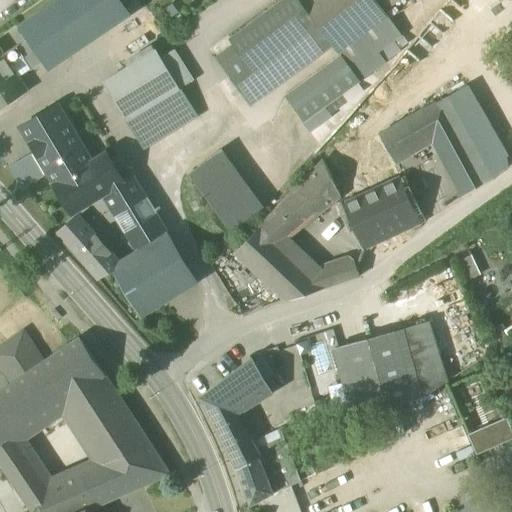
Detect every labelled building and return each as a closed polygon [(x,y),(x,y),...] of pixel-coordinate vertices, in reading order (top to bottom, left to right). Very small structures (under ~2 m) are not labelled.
[(49,71),(131,16),(119,0),(59,0),(20,27),(27,39),(43,63),(49,71)] [(253,72),(317,25),(318,24),(302,2),(302,3),(299,0),(283,0),(229,40),(233,45),(248,65),(253,72)] [(340,57),(329,65),(334,72),(322,81),(290,105),(303,122),(324,107),(357,83),(385,62),(378,52),(393,41),(401,35),(382,9),(375,0),(305,0),(302,2),(318,24),(317,25),(332,46),(340,57)] [(375,0),(382,9),(395,0),(375,0)] [(253,72),(248,65),(230,79),(250,107),(332,46),(317,25),(253,72)] [(23,59),(31,71),(43,63),(27,39),(15,47),(23,59)] [(400,51),(393,41),(378,52),(385,62),(400,51)] [(169,42),(155,50),(160,59),(174,50),(169,42)] [(215,58),(230,79),(248,65),(233,45),(215,58)] [(124,62),(127,68),(154,51),(151,46),(124,62)] [(0,103),(21,89),(23,91),(25,90),(18,79),(10,67),(23,59),(15,47),(2,56),(0,52),(0,103)] [(102,83),(126,122),(128,121),(178,90),(179,90),(160,59),(155,50),(154,51),(127,68),(102,83)] [(160,59),(179,90),(194,81),(174,50),(160,59)] [(10,67),(18,79),(31,71),(23,59),(10,67)] [(317,73),(322,81),(334,72),(329,65),(317,73)] [(322,81),(317,73),(285,97),(290,105),(322,81)] [(324,107),(331,116),(364,92),(357,83),(324,107)] [(465,87),(446,98),(492,180),(507,167),(506,158),(465,87)] [(178,90),(128,121),(144,147),(193,117),(178,90)] [(463,197),(492,180),(446,98),(416,115),(431,141),(463,197)] [(20,128),(54,185),(91,164),(56,106),(20,128)] [(324,107),(303,122),(311,133),(332,117),(331,116),(324,107)] [(431,141),(416,115),(379,136),(393,162),(431,141)] [(188,175),(217,215),(250,192),(219,150),(188,175)] [(9,167),(22,190),(45,177),(31,154),(9,167)] [(105,155),(91,164),(54,185),(72,214),(103,195),(123,182),(122,182),(105,155)] [(260,227),(277,246),(288,237),(339,196),(323,162),(260,227)] [(103,195),(115,215),(143,197),(131,177),(122,182),(123,182),(103,195)] [(400,178),(375,189),(342,205),(358,237),(364,251),(421,224),(400,178)] [(217,215),(230,233),(262,208),(250,192),(217,215)] [(115,215),(138,252),(166,234),(143,197),(115,215)] [(58,234),(97,279),(112,269),(119,265),(118,264),(77,218),(58,234)] [(311,275),(317,273),(288,237),(277,246),(260,227),(234,254),(285,303),(316,292),(311,275)] [(112,269),(141,317),(196,283),(166,234),(138,252),(118,264),(119,265),(112,269)] [(471,256),(460,261),(469,281),(480,276),(471,256)] [(311,275),(316,292),(361,277),(353,260),(317,273),(311,275)] [(402,330),(423,399),(445,384),(427,323),(402,330)] [(345,392),(350,411),(423,399),(402,330),(334,349),(345,392)] [(0,350),(0,367),(11,384),(41,364),(22,335),(0,350)] [(0,448),(14,439),(61,407),(106,376),(79,338),(41,364),(11,384),(0,391),(0,448)] [(215,426),(235,465),(255,450),(235,415),(271,393),(251,361),(201,399),(215,426)] [(61,407),(101,464),(109,460),(101,445),(111,438),(108,434),(133,418),(106,376),(61,407)] [(327,418),(350,411),(345,392),(321,398),(327,418)] [(170,472),(133,418),(108,434),(111,438),(101,445),(109,460),(101,464),(81,473),(96,507),(168,475),(168,476),(171,475),(169,472),(170,472)] [(469,436),(477,454),(511,439),(511,431),(507,419),(469,436)] [(31,463),(14,439),(0,448),(0,466),(1,468),(8,478),(31,463)] [(257,453),(255,450),(235,465),(238,469),(250,505),(260,500),(273,494),(290,486),(299,482),(283,442),(257,453)] [(329,456),(310,464),(315,475),(334,467),(329,456)] [(39,475),(31,463),(8,478),(16,491),(39,475)] [(86,511),(96,507),(81,473),(48,488),(59,511),(86,511)] [(48,488),(39,475),(16,491),(30,511),(35,511),(40,509),(41,511),(59,511),(48,488)] [(261,501),(264,511),(299,511),(290,486),(273,494),(261,501)]
